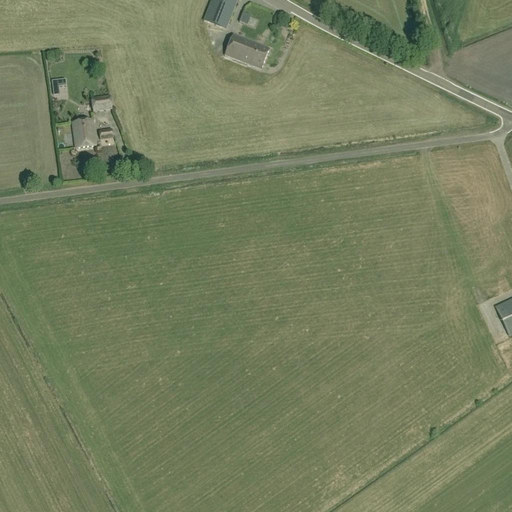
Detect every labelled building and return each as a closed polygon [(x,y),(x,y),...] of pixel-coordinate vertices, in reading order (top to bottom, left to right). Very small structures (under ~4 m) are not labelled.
[(237,4),(226,0),(212,0),(203,25),(226,34),(237,4)] [(269,50),(233,36),(224,57),(260,71),(269,50)] [(93,112),(110,110),(109,99),(92,101),(93,112)] [(95,147),(92,122),(71,125),(75,150),(95,147)] [(112,130),(99,132),(100,141),(113,140),(112,130)] [(511,300),(495,309),(508,338),(511,336),(511,300)]
